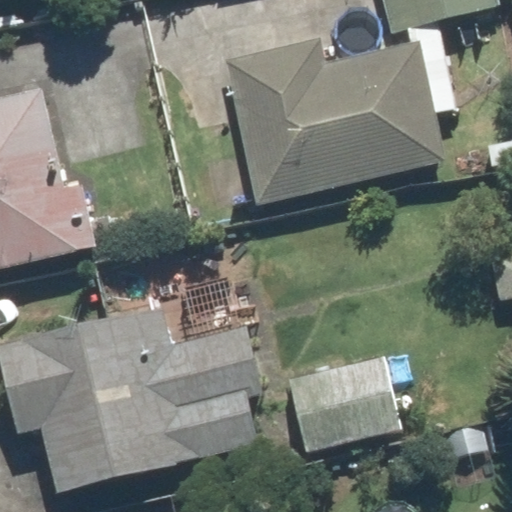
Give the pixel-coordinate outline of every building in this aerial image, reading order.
[(493,0),(374,0),(384,42),(498,17),(493,0)] [(314,40),(223,60),(256,212),(443,172),(432,119),(458,114),(441,39),(319,66),(314,40)] [(0,277),(100,256),(82,178),(60,182),(40,94),(0,102),(0,277)] [(511,257),(488,260),(492,306),(511,304),(511,257)] [(418,284),(306,315),(323,375),(434,344),(418,284)] [(168,353),(157,314),(0,358),(0,388),(17,450),(43,442),(62,508),(263,451),(250,404),(262,401),(242,332),(168,353)] [(386,362),(288,387),(306,459),(405,433),(386,362)]
